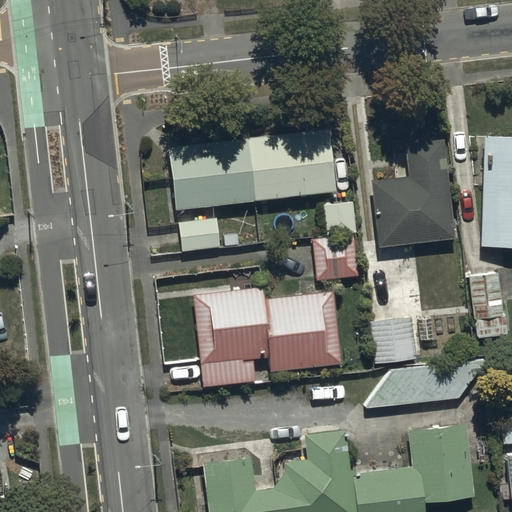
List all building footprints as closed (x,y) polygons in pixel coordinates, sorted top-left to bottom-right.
[(325,122),(165,141),(174,203),(332,184),(325,122)] [(509,129),(482,128),(478,239),(511,240),(511,123),(509,124),(509,129)] [(406,169),(368,172),(376,239),(452,230),(441,132),(403,136),(406,169)] [(349,195),(321,199),(325,233),(309,234),(314,275),(356,270),(351,227),(353,227),(349,195)] [(214,212),(176,216),(180,246),(217,242),(214,212)] [(495,269),(466,272),(472,318),(475,318),(477,332),(506,329),(504,311),(500,311),(495,269)] [(260,280),(191,288),(202,381),(252,375),(250,354),(265,352),(267,366),(339,359),(331,285),(261,293),(260,280)] [(409,312),(367,316),(372,357),(413,352),(409,312)] [(386,363),(363,403),(455,394),(480,353),(386,363)] [(248,450),(200,455),(206,511),(423,511),(422,496),(471,491),(463,415),(405,421),(410,461),(353,467),(353,462),(348,463),(342,422),(301,426),(304,453),(281,456),(282,467),(270,481),(252,483),(248,450)] [(511,416),(500,418),(502,441),(503,440),(504,453),(496,454),(498,479),(506,478),(508,493),(511,492),(511,416)]
